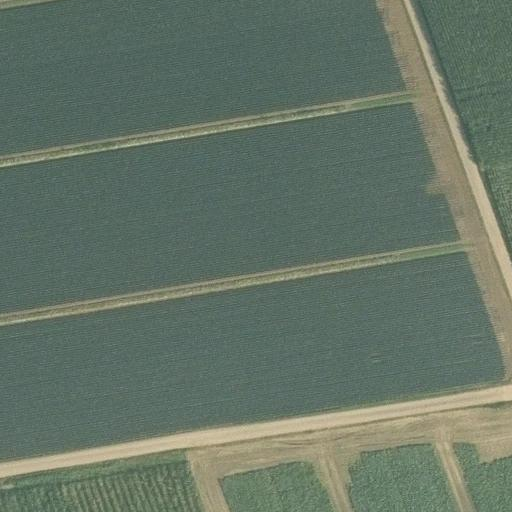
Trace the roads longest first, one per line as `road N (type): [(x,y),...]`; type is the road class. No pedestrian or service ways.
road 1 (track): [(0,474),(511,392)]
road 2 (track): [(408,0),(511,285)]
